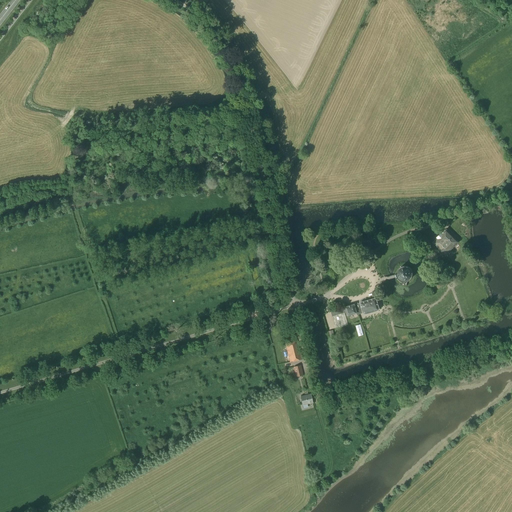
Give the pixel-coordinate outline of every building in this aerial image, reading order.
[(439,249),(452,236),(446,230),(433,243),(439,249)] [(452,236),(439,249),(445,255),(459,242),(452,236)] [(398,272),(397,274),(398,276),(398,277),(399,279),(401,280),(400,285),(407,286),(407,281),(408,281),(410,280),(411,279),(411,278),(412,277),(412,276),(413,275),(413,274),(413,272),(412,271),(412,270),(411,268),(409,267),(408,267),(407,266),(405,266),(404,266),(402,267),(401,267),(399,268),(399,270),(398,271),(398,272)] [(376,298),(360,303),(363,313),(363,314),(365,314),(378,310),(379,309),(376,298)] [(360,303),(354,305),(357,313),(356,313),(357,315),(363,313),(360,303)] [(357,313),(354,305),(345,307),(347,313),(347,316),(356,313),(357,313)] [(347,313),(345,307),(331,311),(332,317),(333,317),(336,328),(348,325),(345,313),(347,313)] [(286,344),(290,362),(293,362),(299,360),(302,359),(298,341),(295,342),(289,343),(286,344)] [(294,367),(296,377),(303,375),(300,365),(294,367)] [(303,405),(307,404),(312,403),(310,395),(301,397),(303,405)]
